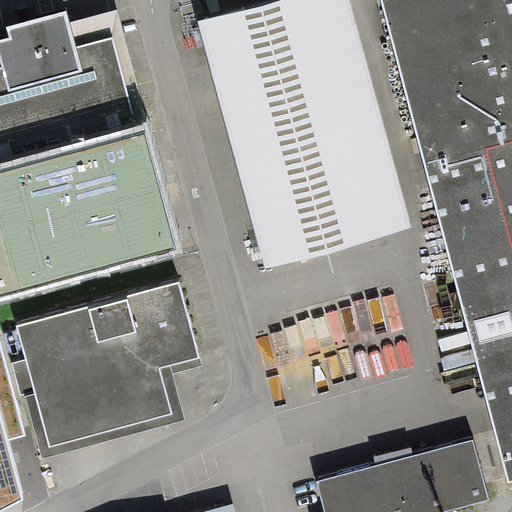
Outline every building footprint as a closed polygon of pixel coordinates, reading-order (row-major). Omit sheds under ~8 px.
[(352,0),(224,0),(200,6),(265,250),(409,212),(352,0)] [(511,0),(388,0),(510,462),(511,461),(511,0)] [(0,241),(9,277),(166,235),(110,24),(61,37),(54,12),(0,26),(0,52),(0,54),(0,53),(0,241)] [(198,355),(177,279),(13,322),(47,449),(169,417),(155,366),(198,355)] [(0,497),(23,483),(12,443),(33,437),(0,318),(0,497)] [(471,430),(314,472),(324,511),(430,511),(429,506),(487,491),(471,430)]
